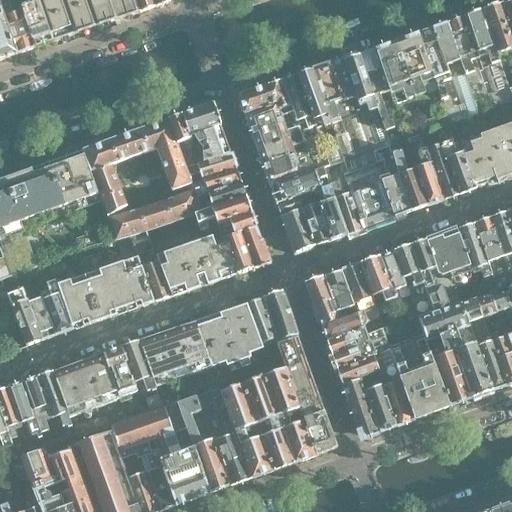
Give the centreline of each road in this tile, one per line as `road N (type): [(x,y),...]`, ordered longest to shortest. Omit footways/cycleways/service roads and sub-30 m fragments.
road 1 (residential): [(287,270),(0,374)]
road 2 (residential): [(221,90),(483,0)]
road 3 (residential): [(511,191),(287,270)]
road 4 (residential): [(0,164),(221,90)]
road 5 (residential): [(192,9),(0,76)]
road 6 (residential): [(352,457),(287,270)]
road 7 (residential): [(287,270),(221,90)]
road 8 (residential): [(511,400),(352,457)]
road 9 (residential): [(352,457),(204,511)]
